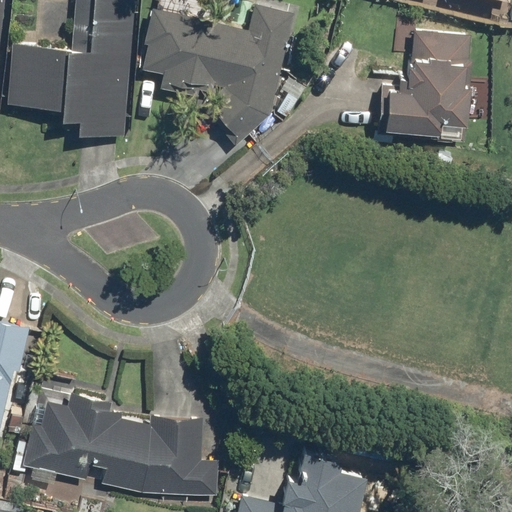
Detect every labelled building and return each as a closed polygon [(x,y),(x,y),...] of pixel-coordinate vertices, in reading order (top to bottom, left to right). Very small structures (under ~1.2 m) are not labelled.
[(121,132),(132,0),(71,0),(68,41),(8,36),(3,100),(58,105),(57,117),(75,119),(74,128),(121,132)] [(268,111),(291,7),(257,0),(251,0),(246,25),(149,4),(133,81),(268,111)] [(379,71),(374,128),(462,136),(471,30),(409,24),(404,73),(379,71)] [(18,367),(27,322),(0,316),(0,413),(10,365),(18,367)] [(19,461),(139,488),(215,492),(217,455),(199,455),(201,413),(143,410),(143,419),(118,414),(119,408),(108,406),(110,397),(67,387),(64,401),(45,396),(39,422),(28,419),(19,461)] [(237,489),(231,511),(352,511),(362,470),(336,464),(338,454),(298,444),(292,473),(282,471),(275,498),(237,489)]
